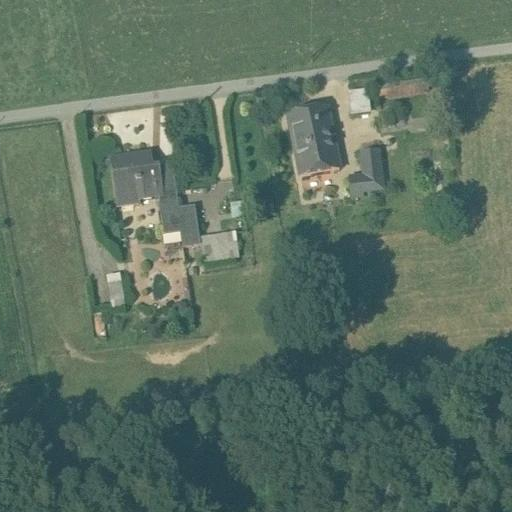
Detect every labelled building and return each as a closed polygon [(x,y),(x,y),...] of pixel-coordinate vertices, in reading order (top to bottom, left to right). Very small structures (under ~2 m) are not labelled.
[(428,79),(378,86),(380,97),(429,90),(428,79)] [(348,89),(348,112),(369,111),(368,88),(348,89)] [(327,107),(289,114),(302,176),(339,168),(327,107)] [(379,148),(362,150),(365,174),(350,176),(352,193),(353,193),(353,197),(365,196),(364,190),(385,187),(379,148)] [(150,151),(113,157),(116,172),(110,173),(116,208),(139,204),(138,200),(152,198),(152,196),(162,194),(166,225),(179,224),(182,223),(179,209),(172,164),(153,167),(150,151)] [(194,207),(179,209),(182,223),(179,224),(180,235),(198,232),(194,207)] [(205,263),(240,255),(234,230),(200,237),(205,263)] [(120,272),(106,275),(112,307),(125,304),(120,272)]
